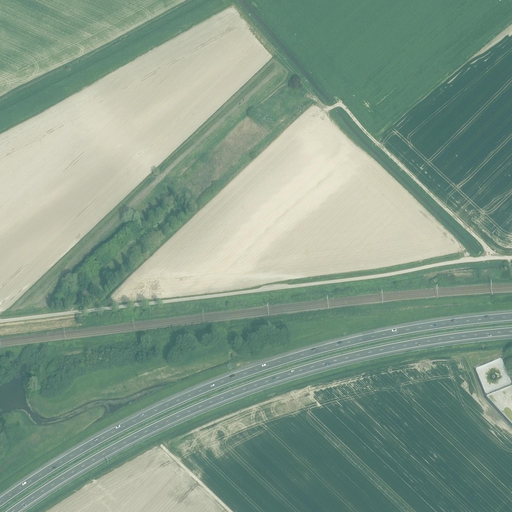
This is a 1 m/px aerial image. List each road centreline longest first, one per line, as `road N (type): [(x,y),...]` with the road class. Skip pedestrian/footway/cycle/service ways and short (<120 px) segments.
road 1 (motorway): [(511,316),(378,335),(217,383),(120,428),(0,502)]
road 2 (motorway): [(12,511),(124,442),(221,397),(379,350),(511,331)]
road 3 (unclassified): [(0,321),(511,257)]
road 4 (track): [(487,258),(484,245),(342,106),(320,103),(229,0)]
